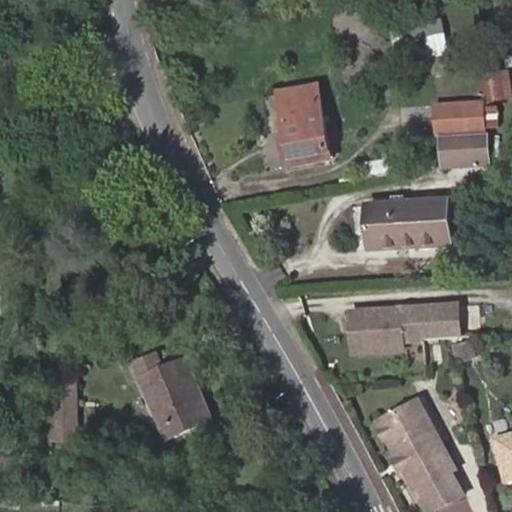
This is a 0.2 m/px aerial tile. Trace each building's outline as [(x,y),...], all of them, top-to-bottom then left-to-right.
[(409,30),(411,39),(435,35),(438,45),(446,43),(441,22),(409,30)] [(427,48),(414,51),(420,77),(433,74),(427,48)] [(511,70),(486,72),(489,102),(511,99),(511,70)] [(285,144),(289,167),(332,160),(319,87),(281,94),(288,143),(285,144)] [(435,106),(438,139),(440,139),(489,135),(485,101),(435,106)] [(440,139),(443,171),(493,167),(489,135),(440,139)] [(511,185),(500,186),(501,202),(511,201),(511,185)] [(452,246),(449,201),(369,206),(372,251),(452,246)] [(510,300),(509,287),(492,287),(492,302),(510,300)] [(462,338),(460,306),(403,310),(406,342),(462,338)] [(406,342),(403,310),(354,313),(356,354),(406,351),(406,342)] [(468,341),(451,346),(455,360),(472,356),(468,341)] [(159,356),(137,366),(168,441),(215,421),(190,361),(165,371),(159,356)] [(48,441),(79,440),(79,384),(48,384),(48,441)] [(435,505),(438,511),(446,511),(463,503),(450,477),(455,475),(418,407),(379,428),(384,435),(383,436),(382,436),(381,437),(380,438),(380,439),(380,440),(380,441),(380,442),(380,443),(381,444),(382,445),(383,445),(384,446),(385,446),(386,445),(398,467),(403,465),(408,474),(403,476),(424,511),(435,505)] [(511,437),(495,442),(506,484),(511,482),(511,437)] [(403,465),(398,467),(395,469),(400,478),(403,476),(408,474),(403,465)]
